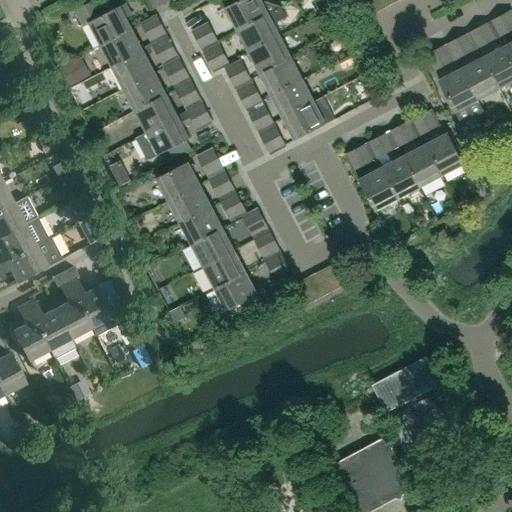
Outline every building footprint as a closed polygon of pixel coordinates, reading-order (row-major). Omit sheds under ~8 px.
[(124,4),(102,15),(94,0),(74,10),(82,26),(87,23),(98,45),(130,29),(125,18),(130,15),(124,4)] [(260,0),(219,0),(223,8),(235,31),(267,14),(260,0)] [(374,0),(359,0),(368,15),(368,16),(380,10),(374,0)] [(389,0),(374,0),(380,10),(392,4),(389,0)] [(280,7),(267,14),(235,31),(247,53),(279,36),(273,25),(285,18),(280,7)] [(159,24),(155,16),(140,24),(144,32),(159,24)] [(498,17),(490,21),(498,37),(506,33),(498,17)] [(142,50),(130,29),(98,45),(110,67),(142,50)] [(484,44),(476,29),(468,33),(476,48),(484,44)] [(212,33),(196,41),(200,49),(216,41),(212,33)] [(290,58),(279,36),(247,53),(258,75),(290,58)] [(171,45),(167,37),(151,46),(155,53),(171,45)] [(462,56),(454,40),(446,44),(454,60),(462,56)] [(511,41),(503,46),(511,63),(511,41)] [(511,81),(511,63),(503,46),(481,57),(498,89),(511,81)] [(142,50),(110,67),(121,89),(153,72),(142,50)] [(440,67),(432,51),(424,55),(433,71),(440,67)] [(223,55),(207,63),(211,71),(227,63),(223,55)] [(481,57),(459,69),(475,101),(498,89),(481,57)] [(290,58),(258,75),(270,97),(302,80),(290,58)] [(182,67),(178,59),(163,68),(167,75),(182,67)] [(63,82),(80,82),(80,60),(63,61),(63,82)] [(0,66),(0,88),(9,84),(0,66)] [(475,101),(459,69),(437,80),(460,125),(482,114),(475,101)] [(153,72),(121,89),(133,111),(165,94),(153,72)] [(229,80),(233,88),(249,79),(245,72),(229,80)] [(313,102),(302,80),(270,97),(281,118),(313,102)] [(194,89),(190,81),(174,90),(178,97),(194,89)] [(241,102),(245,109),(260,101),(256,93),(241,102)] [(165,94),(133,111),(144,133),(176,116),(165,94)] [(325,124),(313,102),(281,118),(293,141),(325,124)] [(201,103),(176,116),(144,133),(134,138),(143,157),(150,159),(188,139),(183,128),(187,125),(190,119),(205,111),(201,103)] [(268,115),(252,123),(256,131),(272,123),(268,115)] [(418,116),(410,120),(419,136),(426,131),(418,116)] [(396,127),(389,131),(397,147),(405,143),(396,127)] [(446,133),(423,145),(440,177),(463,165),(446,133)] [(279,137),(264,145),(268,153),(283,145),(279,137)] [(375,139),(367,143),(375,159),(383,154),(375,139)] [(423,145),(401,156),(418,188),(440,177),(423,145)] [(216,158),(212,150),(196,158),(201,166),(216,158)] [(353,150),(345,154),(353,170),(361,166),(353,150)] [(418,188),(401,156),(380,168),(396,200),(418,188)] [(199,185),(187,162),(155,179),(167,202),(199,185)] [(396,200),(380,168),(357,179),(374,211),(396,200)] [(227,180),(223,172),(208,180),(212,188),(227,180)] [(2,183),(0,183),(0,210),(13,204),(2,183)] [(210,206),(199,185),(167,202),(178,223),(210,206)] [(239,201),(235,193),(219,202),(223,209),(239,201)] [(13,204),(0,210),(0,237),(24,224),(13,204)] [(210,206),(178,223),(190,245),(222,229),(210,206)] [(261,218),(257,210),(241,218),(245,226),(261,218)] [(0,264),(35,246),(24,224),(0,237),(0,252),(0,253),(0,264)] [(222,229),(190,245),(201,267),(233,250),(222,229)] [(272,239),(268,232),(253,240),(257,248),(272,239)] [(47,267),(35,246),(0,264),(0,281),(5,279),(6,275),(5,273),(9,270),(16,283),(47,267)] [(244,272),(233,250),(201,267),(213,289),(244,272)] [(284,261),(280,253),(264,262),(268,270),(284,261)] [(348,283),(337,262),(327,267),(338,288),(348,283)] [(73,267),(62,272),(92,328),(117,315),(121,323),(119,324),(123,332),(132,327),(129,319),(127,320),(105,278),(94,283),(96,287),(84,293),(75,277),(78,276),(73,267)] [(327,267),(316,272),(327,294),(338,288),(327,267)] [(92,328),(62,272),(52,278),(56,287),(58,286),(67,302),(55,308),(71,339),(92,328)] [(256,295),(244,272),(213,289),(231,323),(252,312),(246,300),(256,295)] [(327,294),(316,272),(306,278),(317,299),(327,294)] [(317,299),(306,278),(296,283),(307,305),(317,299)] [(34,300),(25,304),(49,350),(71,339),(55,308),(42,315),(34,300)] [(25,304),(17,309),(25,324),(11,331),(28,362),(49,350),(25,304)] [(0,386),(4,394),(25,383),(9,353),(0,357),(0,386)] [(440,385),(425,357),(371,386),(386,413),(440,385)] [(406,457),(413,453),(398,424),(391,428),(406,457)] [(324,469),(347,511),(370,511),(413,489),(384,436),(324,469)]
